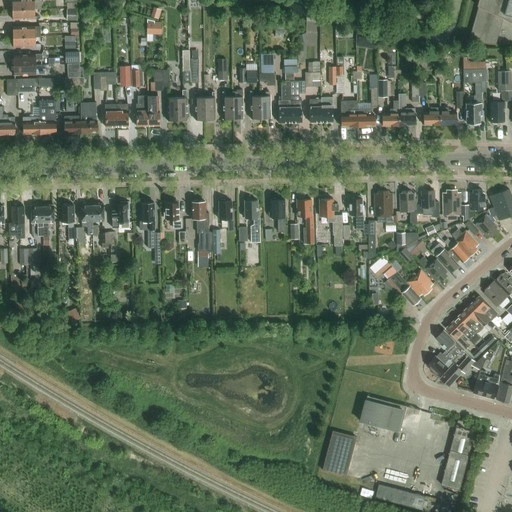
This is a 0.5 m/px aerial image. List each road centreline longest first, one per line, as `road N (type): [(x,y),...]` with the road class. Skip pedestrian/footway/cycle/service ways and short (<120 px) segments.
road 1 (tertiary): [(511,161),(0,168)]
road 2 (unclassified): [(511,414),(412,382),(434,311),(511,244)]
